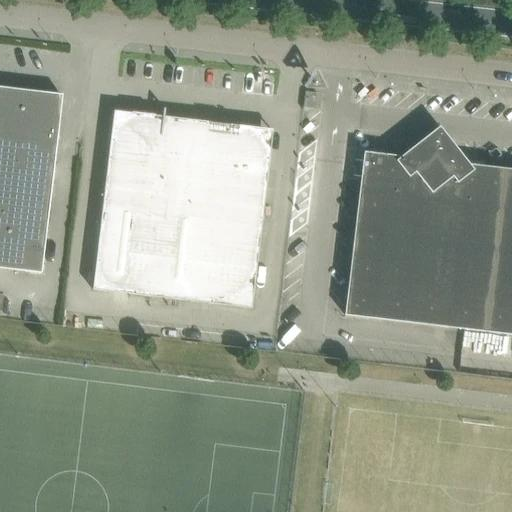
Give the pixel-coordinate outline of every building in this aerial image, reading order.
[(62,94),(60,96),(0,88),(0,268),(41,273),(62,96),(63,95),(62,94)] [(306,92),(304,107),(315,108),(317,93),(306,92)] [(148,120),(143,119),(118,116),(116,130),(112,130),(93,290),(142,296),(164,114),(163,114),(162,117),(153,116),(148,120)] [(142,296),(172,299),(252,309),(270,148),(266,148),(267,134),(193,125),(183,124),(178,123),(173,118),(164,117),(164,115),(164,114),(142,296)] [(511,169),(470,165),(467,162),(439,127),(401,157),(364,152),(344,315),(511,335),(511,169)]
